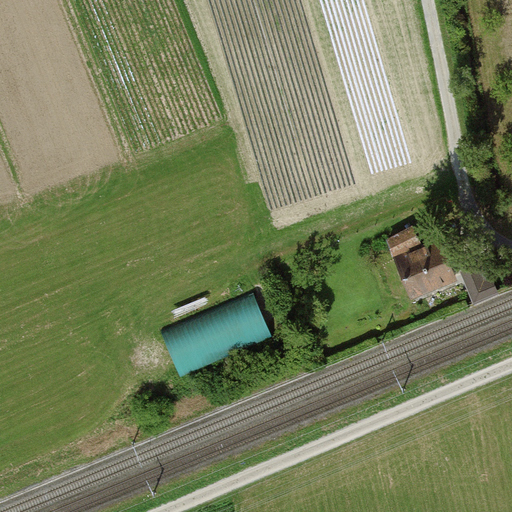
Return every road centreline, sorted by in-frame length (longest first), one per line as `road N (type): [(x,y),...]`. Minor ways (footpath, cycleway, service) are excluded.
road 1 (track): [(511,351),(130,511)]
road 2 (track): [(511,231),(478,208),(462,172),(425,0)]
